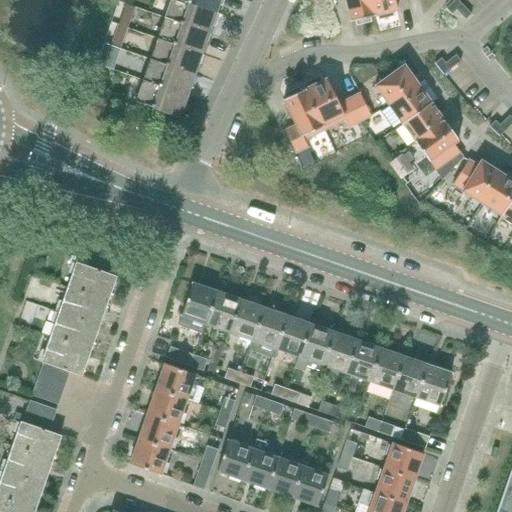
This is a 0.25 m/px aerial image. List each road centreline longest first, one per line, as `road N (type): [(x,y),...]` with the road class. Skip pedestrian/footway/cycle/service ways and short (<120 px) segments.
road 1 (tertiary): [(506,323),(177,210)]
road 2 (residential): [(177,210),(84,471)]
road 3 (residential): [(236,91),(292,66),(462,42)]
road 4 (residential): [(438,511),(506,323)]
road 5 (tertiary): [(177,210),(0,125)]
road 6 (tertiary): [(0,167),(177,210)]
road 7 (residential): [(177,210),(236,91)]
road 8 (residential): [(197,511),(84,471)]
